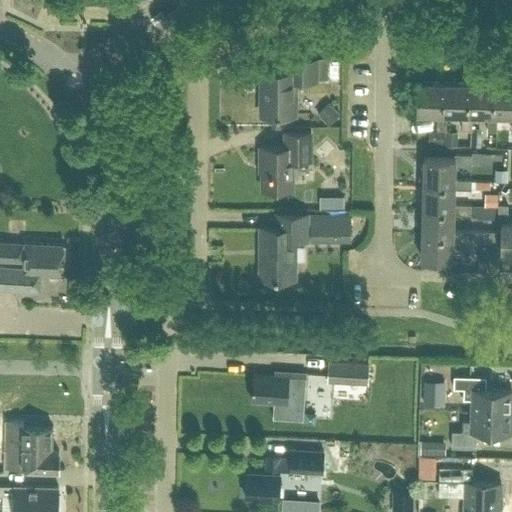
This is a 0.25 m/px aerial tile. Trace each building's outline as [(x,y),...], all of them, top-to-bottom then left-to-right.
[(261,88),(261,114),(296,114),(296,79),(317,80),(317,57),(289,57),(288,70),(260,70),(260,88),(261,88)] [(442,112),(443,80),(417,80),(417,111),(437,112),(436,128),(446,128),(446,112),(442,112)] [(443,80),(442,112),(446,112),(462,112),(462,129),(471,129),(471,112),(468,112),(468,81),(443,80)] [(468,81),(468,112),(471,112),(487,113),(487,129),(496,130),(497,113),(493,113),(494,82),(468,81)] [(493,113),(497,113),(511,113),(511,82),(494,82),(493,113)] [(375,130),(356,129),(356,142),(374,143),(375,130)] [(284,145),(260,145),(260,163),(262,163),(262,188),(292,188),(292,159),(311,159),(311,131),(284,131),(284,145)] [(423,155),(423,181),(454,182),(454,178),(455,162),(471,163),(471,154),(454,153),(454,156),(423,155)] [(477,168),(476,186),(497,186),(498,169),(477,168)] [(454,182),(423,181),(422,206),(453,207),(454,204),(454,188),(470,188),(471,179),(454,178),(454,182)] [(500,251),(511,251),(511,220),(507,220),(508,204),(498,203),(498,221),(501,221),(500,251)] [(422,206),(422,232),(453,232),(453,229),(453,213),(470,213),(470,204),(454,204),(453,207),(422,206)] [(276,226),(260,226),(259,276),(277,276),(277,275),(293,275),(294,238),(308,238),(308,212),(276,212),(276,226)] [(453,232),(422,232),(421,257),(452,258),(453,238),(469,238),(470,229),(453,229),(453,232)] [(41,272),(49,273),(51,278),(56,279),(59,273),(62,274),(64,243),(24,241),(0,239),(0,258),(23,259),(23,266),(23,271),(41,272)] [(0,286),(40,289),(41,272),(23,271),(23,266),(0,264),(0,286)] [(369,361),(328,358),(327,380),(368,382),(369,361)] [(287,401),(287,400),(304,401),(306,372),(275,370),(275,373),(252,372),(251,398),(287,401)] [(471,398),(471,408),(511,410),(511,388),(485,387),(486,375),(454,374),(453,387),(463,387),(463,397),(471,398)] [(425,378),(424,404),(446,405),(446,379),(425,378)] [(511,410),(471,408),(471,419),(462,419),(462,429),(452,429),(451,445),(475,446),(476,430),(510,431),(511,410)] [(22,444),(52,444),(52,425),(23,424),(23,419),(6,419),(5,440),(22,440),(22,444)] [(22,440),(5,440),(4,466),(58,467),(59,449),(51,449),(52,444),(22,444),(22,440)] [(290,448),(289,470),(322,472),(323,450),(290,448)] [(279,472),(280,455),(266,455),(265,471),(246,470),(245,495),(278,498),(280,472),(279,472)] [(499,511),(501,481),(471,480),(471,466),(439,465),(438,493),(464,494),(463,511),(499,511)] [(0,511),(57,511),(58,485),(0,483),(0,493),(15,494),(14,508),(0,507),(0,511)]
